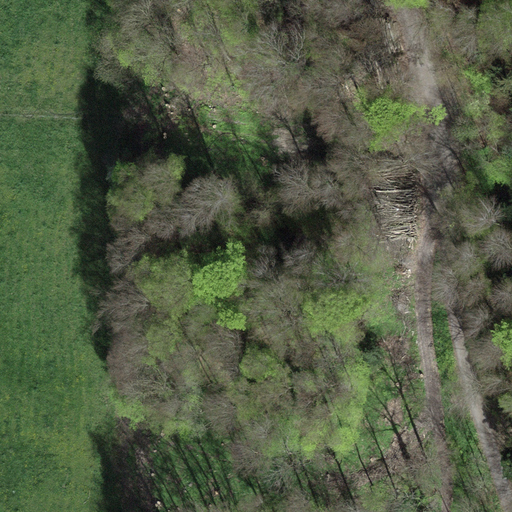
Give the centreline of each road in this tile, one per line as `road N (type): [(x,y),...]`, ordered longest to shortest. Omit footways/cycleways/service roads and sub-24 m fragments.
road 1 (track): [(410,0),(445,162),(459,336),(511,509)]
road 2 (track): [(442,511),(417,270),(445,162)]
